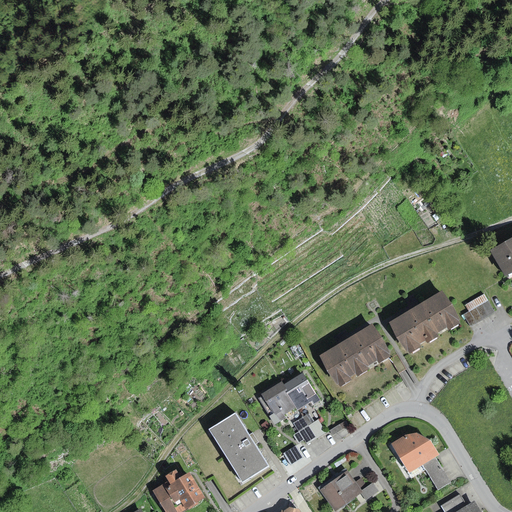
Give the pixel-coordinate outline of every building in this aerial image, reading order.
[(511,238),(492,249),(508,278),(511,275),(511,238)] [(444,292),(391,324),(410,355),(463,323),(444,292)] [(465,305),(469,312),(489,301),(485,294),(465,305)] [(469,312),(464,315),(471,326),(495,312),(489,301),(469,312)] [(374,324),(321,356),(340,388),(393,356),(374,324)] [(303,373),(283,385),(297,408),(299,410),(312,402),(314,406),(321,401),(303,373)] [(264,396),(259,399),(275,426),(287,418),(285,415),(297,408),(283,385),(282,383),(263,394),(264,396)] [(308,426),(315,422),(309,413),(293,424),(299,432),(308,426)] [(236,414),(210,430),(243,483),(269,467),(252,440),(236,414)] [(315,422),(308,426),(317,439),(326,433),(318,419),(315,422)] [(266,421),(261,425),(265,430),(270,426),(266,421)] [(344,422),(331,431),(333,436),(347,426),(344,422)] [(317,439),(308,426),(299,432),(294,436),(299,443),(304,440),(308,445),(317,439)] [(406,435),(391,445),(410,474),(423,466),(436,458),(440,455),(431,440),(418,434),(406,435)] [(451,482),(436,458),(423,466),(438,490),(451,482)] [(155,491),(167,511),(182,511),(206,499),(191,472),(182,477),(178,470),(166,476),(170,483),(155,491)] [(348,471),(320,491),(335,511),(336,511),(361,494),(364,492),(348,471)] [(374,485),(364,492),(361,494),(366,502),(379,493),(374,485)] [(442,506),(445,511),(457,511),(467,506),(460,495),(442,506)] [(457,511),(482,511),(475,501),(467,506),(457,511)]
